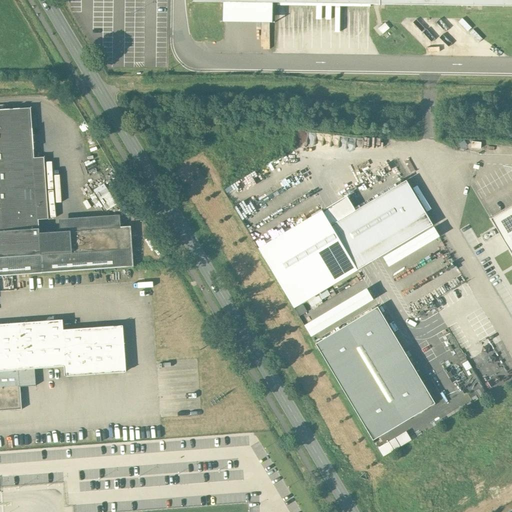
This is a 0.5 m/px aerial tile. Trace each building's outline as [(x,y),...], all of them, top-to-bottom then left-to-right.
[(0,110),(0,231),(39,229),(38,220),(48,219),(44,158),(34,158),(31,108),(0,110)] [(333,204),(258,249),(293,309),(368,264),(433,225),(406,181),(355,211),(347,196),(333,204)] [(511,206),(490,219),(494,226),(508,249),(511,255),(511,206)] [(130,227),(39,233),(41,255),(0,257),(0,276),(43,274),(43,273),(133,267),(130,227)] [(0,231),(0,257),(41,255),(39,233),(39,229),(0,231)] [(310,303),(315,314),(353,295),(350,288),(322,301),(321,298),(310,303)] [(373,301),(366,289),(304,325),(311,337),(373,301)] [(434,402),(377,308),(315,345),(373,440),(434,402)] [(62,320),(0,324),(0,411),(22,410),(20,387),(20,386),(22,386),(22,384),(19,384),(18,371),(20,371),(20,370),(35,369),(64,367),(65,376),(116,373),(113,327),(82,329),(63,330),(62,320)] [(123,327),(113,327),(116,373),(126,372),(123,327)] [(35,369),(20,370),(20,371),(18,371),(19,384),(22,384),(22,386),(20,386),(20,387),(36,386),(35,369)] [(378,446),(383,455),(410,439),(405,430),(378,446)]
